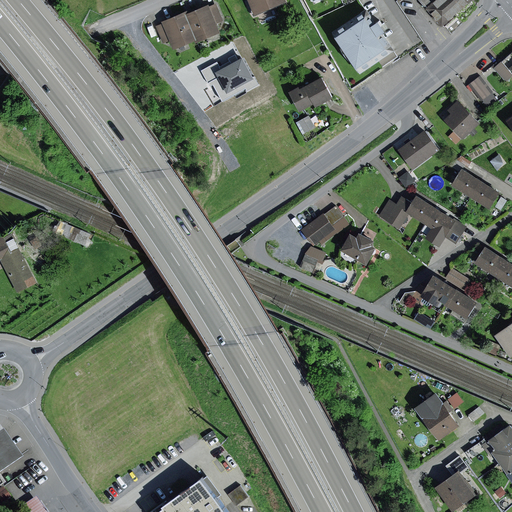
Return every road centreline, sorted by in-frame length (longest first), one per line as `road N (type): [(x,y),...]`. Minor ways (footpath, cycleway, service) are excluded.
road 1 (motorway): [(352,511),(192,229),(17,0)]
road 2 (motorway): [(0,23),(155,228),(320,511)]
road 3 (residential): [(511,369),(257,256),(261,236),(410,129),(399,103)]
road 4 (tertiary): [(399,103),(27,362)]
road 5 (tertiary): [(511,6),(399,103)]
road 6 (tertiary): [(18,397),(93,511)]
road 7 (residential): [(432,511),(417,479),(495,417)]
